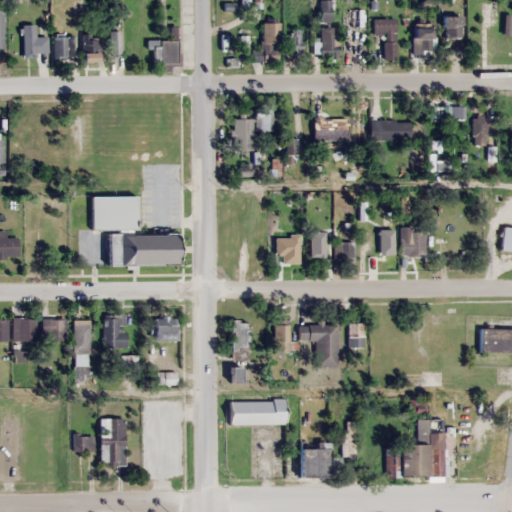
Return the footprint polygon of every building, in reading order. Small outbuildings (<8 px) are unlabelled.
[(330,21),(329,0),(318,0),(318,21),(330,21)] [(491,0),(483,0),(483,34),(492,34),(491,0)] [(460,40),(460,16),(443,16),(443,40),(460,40)] [(394,19),(370,19),(370,35),(381,35),(381,61),(394,61),(394,19)] [(277,61),(277,22),(261,22),(261,50),(250,50),(249,61),(277,61)] [(33,25),(21,25),(21,56),(33,56),(33,25)] [(411,54),(430,54),(430,26),(411,26),(411,54)] [(336,27),(318,27),(318,41),(312,41),(312,55),(336,55),(336,27)] [(301,52),(301,29),(289,29),(289,52),(301,52)] [(107,31),(107,55),(120,55),(120,31),(107,31)] [(95,61),(95,35),(80,35),(80,61),(95,61)] [(72,56),(72,36),(52,36),(52,56),(72,56)] [(176,64),(176,39),(157,39),(157,64),(176,64)] [(255,106),(255,130),(270,130),(270,106),(255,106)] [(471,116),(471,148),(485,148),(485,116),(471,116)] [(346,139),(346,117),(312,117),(312,139),(346,139)] [(232,118),(232,141),(251,141),(251,118),(232,118)] [(368,139),(407,139),(407,120),(368,120),(368,139)] [(135,196),(89,196),(89,229),(135,229),(135,196)] [(511,250),(511,227),(500,226),(499,250),(511,250)] [(398,255),(422,255),(422,227),(398,227),(398,255)] [(5,231),(0,230),(0,257),(15,257),(15,237),(5,237),(5,231)] [(172,265),(172,233),(105,234),(105,265),(172,265)] [(284,261),(296,261),(296,233),(284,233),(284,261)] [(367,258),(390,258),(390,236),(367,236),(367,258)] [(333,242),(333,262),(352,262),(352,242),(333,242)] [(102,314),(102,348),(125,348),(125,314),(102,314)] [(173,317),(152,317),(152,341),(173,341),(173,317)] [(34,341),(34,318),(11,318),(11,341),(34,341)] [(40,318),(40,341),(64,341),(64,318),(40,318)] [(73,380),(89,380),(89,319),(72,320),(73,380)] [(229,360),(248,360),(248,321),(229,321),(229,360)] [(288,324),(271,324),(271,353),(288,353),(288,324)] [(336,324),(297,324),(297,340),(314,340),(314,368),(336,367),(336,324)] [(477,352),(511,351),(511,328),(477,328),(477,352)] [(174,384),(174,373),(155,373),(155,384),(174,384)] [(424,413),(424,399),(408,399),(408,413),(424,413)] [(227,400),(227,425),(284,425),(284,400),(227,400)] [(123,466),(123,418),(98,418),(98,466),(123,466)] [(438,430),(438,420),(416,420),(416,430),(438,430)] [(70,434),(70,452),(92,452),(92,434),(70,434)] [(384,447),(384,476),(440,476),(440,445),(397,445),(397,447),(384,447)] [(297,449),(297,478),(326,478),(326,449),(297,449)] [(348,455),(333,455),(333,472),(348,472),(348,455)]
